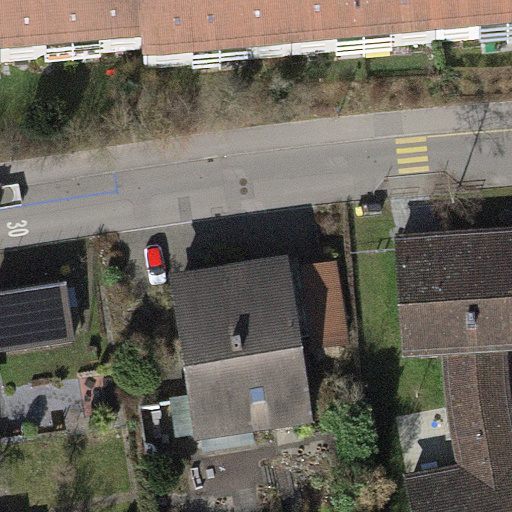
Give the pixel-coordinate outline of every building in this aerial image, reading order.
[(136,0),(0,0),(0,66),(141,54),(136,0)] [(283,0),(136,0),(141,54),(143,77),(289,64),(283,0)] [(430,0),(283,0),(289,64),(435,51),(430,0)] [(511,0),(430,0),(435,51),(511,44),(511,0)] [(403,363),(443,361),(450,446),(454,476),(407,485),(411,511),(511,511),(511,408),(509,359),(511,358),(511,230),(395,237),(403,363)] [(294,276),(292,266),(172,283),(195,441),(315,424),(306,363),(350,357),(338,270),(294,276)] [(0,316),(0,357),(1,364),(80,352),(72,304),(0,316)]
